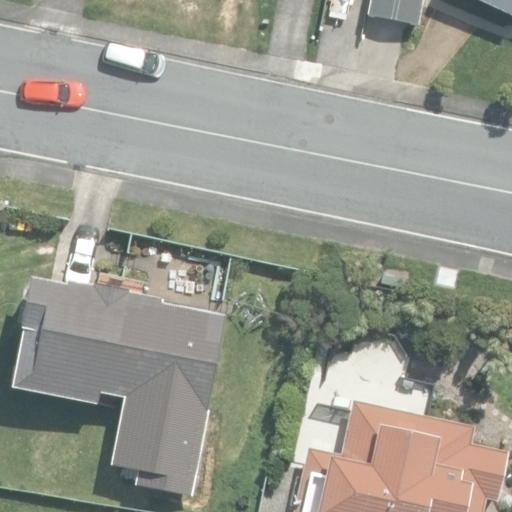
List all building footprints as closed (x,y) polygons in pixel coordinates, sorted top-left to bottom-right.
[(371,0),(369,15),(420,24),(424,0),(371,0)] [(511,0),(474,0),(511,17),(511,0)] [(99,392),(207,411),(224,318),(159,306),(159,300),(66,283),(65,287),(31,281),(11,387),(97,403),(99,392)] [(488,391),(501,394),(511,385),(508,368),(494,365),(483,377),(488,391)] [(482,511),(485,501),(496,503),(507,454),(469,445),(473,427),(352,401),(341,454),(308,447),(293,511),(482,511)]
